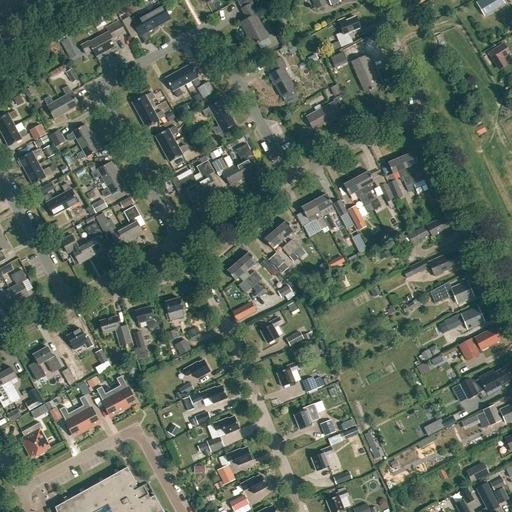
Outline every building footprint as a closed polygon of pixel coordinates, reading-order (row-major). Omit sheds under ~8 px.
[(313,0),(317,8),(330,3),(331,6),(340,2),(339,0),(313,0)] [(484,16),(498,8),(494,2),(496,0),(478,0),(476,2),(484,16)] [(240,23),(253,46),(268,38),(256,16),(258,14),(252,3),(241,9),(247,20),(240,23)] [(170,19),(161,5),(139,17),(138,15),(130,19),(131,22),(139,35),(140,36),(170,19)] [(97,22),(100,27),(108,22),(105,17),(97,22)] [(336,35),(341,47),(352,43),(348,33),(360,28),(356,17),(339,24),(343,32),(336,35)] [(93,50),(96,57),(116,46),(112,39),(124,32),(118,21),(106,28),(108,32),(89,43),(88,42),(81,46),(86,54),(93,50)] [(139,35),(131,22),(124,26),(131,39),(139,35)] [(66,39),(60,43),(64,51),(71,47),(66,39)] [(285,46),(290,54),(297,50),(292,42),(285,46)] [(504,43),(488,53),(499,71),(508,65),(504,59),(511,54),(504,43)] [(319,60),(315,53),(307,57),(308,57),(304,60),(307,66),(319,60)] [(329,59),(332,68),(345,62),(342,53),(329,59)] [(374,75),(375,74),(367,55),(351,62),(364,93),(379,86),(374,75)] [(282,97),(286,103),(297,96),(294,91),(295,90),(283,68),(286,67),(281,58),(270,63),(275,72),(269,75),(281,97),(282,97)] [(178,71),(185,85),(192,81),(195,87),(200,84),(197,78),(198,78),(190,64),(178,71)] [(66,74),(73,85),(79,80),(72,70),(66,74)] [(173,91),(177,97),(182,94),(179,88),(185,85),(178,71),(165,78),(172,92),(173,91)] [(191,97),(195,103),(213,92),(207,81),(196,88),(198,93),(191,97)] [(340,94),(336,85),(329,89),(333,97),(340,94)] [(59,99),(67,112),(79,105),(72,92),(71,93),(68,86),(62,89),(66,95),(59,99)] [(132,103),(139,115),(152,108),(148,101),(154,98),(152,93),(145,96),(145,95),(132,103)] [(12,99),(16,107),(23,103),(19,95),(12,99)] [(47,106),(54,119),(67,112),(59,99),(53,103),(49,97),(44,99),(47,106)] [(212,113),(215,120),(228,112),(221,100),(208,107),(209,108),(202,111),(205,117),(212,113)] [(306,117),(313,129),(327,122),(328,123),(341,116),(334,102),(306,117)] [(139,115),(146,128),(159,121),(158,120),(165,116),(162,111),(156,115),(152,108),(139,115)] [(0,117),(0,131),(1,134),(15,126),(11,120),(17,116),(14,111),(8,115),(8,114),(0,117)] [(213,130),(216,135),(222,132),(235,125),(228,112),(215,120),(219,126),(213,130)] [(180,117),(175,120),(178,125),(183,121),(180,117)] [(28,130),(33,140),(45,135),(40,124),(28,130)] [(75,138),(79,145),(92,137),(85,125),(72,132),(73,133),(66,136),(69,141),(75,138)] [(1,134),(8,146),(21,139),(21,138),(27,135),(24,130),(18,133),(15,126),(1,134)] [(155,136),(162,149),(175,142),(171,135),(178,132),(175,127),(169,130),(168,129),(155,136)] [(58,132),(49,137),(54,147),(64,142),(58,132)] [(77,155),(79,160),(86,157),(99,150),(92,137),(79,145),(83,151),(77,155)] [(162,149),(169,162),(182,155),(182,154),(188,150),(185,145),(179,148),(175,142),(162,149)] [(235,166),(243,179),(255,172),(247,157),(252,154),(246,144),(235,150),(242,162),(235,166)] [(208,155),(212,161),(220,156),(216,150),(208,155)] [(401,157),(412,184),(418,181),(414,172),(416,171),(413,165),(418,163),(414,152),(401,157)] [(222,171),(230,186),(243,179),(235,166),(229,169),(222,157),(211,163),(217,173),(222,171)] [(412,184),(401,157),(387,163),(392,174),(397,172),(399,178),(402,177),(406,187),(412,184)] [(197,182),(204,195),(217,189),(209,175),(209,174),(214,171),(208,160),(196,166),(203,179),(197,182)] [(100,175),(104,182),(117,175),(110,162),(97,169),(98,170),(91,174),(94,179),(100,175)] [(57,173),(59,178),(71,173),(69,168),(57,173)] [(356,178),(373,210),(380,207),(375,198),(373,200),(368,191),(371,189),(369,185),(374,182),(368,171),(356,178)] [(183,187),(191,202),(204,195),(197,182),(192,174),(179,181),(177,177),(171,180),(177,190),(183,187)] [(102,192),(104,197),(111,194),(111,195),(124,187),(117,175),(104,182),(108,189),(102,192)] [(349,196),(352,194),(355,199),(357,198),(366,214),(373,210),(356,178),(343,185),(349,196)] [(423,180),(413,184),(418,195),(428,190),(423,180)] [(393,181),(385,184),(392,200),(400,197),(393,181)] [(376,186),(384,203),(391,200),(382,183),(376,186)] [(58,196),(66,209),(78,203),(71,189),(70,190),(67,184),(62,186),(65,193),(58,196)] [(45,186),(37,190),(40,196),(48,192),(45,186)] [(46,203),(53,216),(66,209),(58,196),(52,200),(48,194),(43,196),(47,203),(46,203)] [(314,201),(327,226),(333,223),(328,214),(334,211),(331,205),(332,205),(326,194),(314,201)] [(128,206),(133,203),(130,197),(125,200),(128,206)] [(107,208),(102,199),(90,206),(95,215),(107,208)] [(316,219),(322,229),(327,226),(314,201),(301,208),(307,218),(310,223),(316,219)] [(333,207),(346,232),(353,228),(340,203),(333,207)] [(365,226),(354,205),(346,209),(357,230),(365,226)] [(123,227),(130,240),(143,233),(135,218),(140,216),(134,206),(123,212),(129,224),(123,227)] [(437,220),(426,226),(408,235),(413,245),(420,241),(419,240),(431,234),(432,237),(438,234),(437,232),(449,226),(444,218),(437,221),(437,220)] [(109,232),(118,247),(130,240),(123,227),(117,231),(110,219),(99,225),(105,235),(109,232)] [(275,230),(283,239),(294,230),(286,221),(275,230)] [(84,244),(92,257),(104,250),(96,235),(101,232),(96,223),(85,228),(91,240),(84,244)] [(264,239),(272,249),(283,239),(275,230),(264,239)] [(364,233),(356,235),(360,250),(368,248),(364,233)] [(72,251),(79,264),(92,257),(84,244),(78,247),(72,235),(61,241),(67,253),(72,251)] [(0,262),(6,259),(2,252),(9,247),(3,236),(0,238),(0,262)] [(291,240),(286,245),(293,253),(298,248),(297,247),(291,240)] [(286,245),(281,249),(288,257),(293,253),(286,245)] [(436,259),(436,260),(429,264),(434,277),(443,273),(442,272),(460,265),(454,251),(436,259)] [(249,253),(238,262),(246,271),(256,262),(249,253)] [(277,268),(283,262),(275,254),(268,260),(273,265),(274,264),(277,268)] [(327,262),(330,268),(343,261),(340,255),(327,262)] [(265,260),(260,264),(264,268),(269,264),(265,260)] [(424,260),(410,267),(414,275),(428,268),(424,260)] [(238,262),(227,271),(235,280),(239,277),(243,282),(245,280),(252,288),(257,284),(250,276),(246,271),(238,262)] [(9,289),(16,302),(29,295),(22,282),(27,279),(21,269),(11,275),(16,285),(9,289)] [(255,271),(250,276),(257,284),(262,279),(255,271)] [(272,279),(276,285),(285,280),(282,274),(272,279)] [(441,301),(454,296),(457,304),(474,297),(467,281),(451,288),(449,283),(436,289),(441,301)] [(287,300),(294,296),(288,286),(278,292),(281,298),(284,295),(287,300)] [(369,290),(373,297),(378,294),(375,287),(369,290)] [(0,302),(4,309),(16,302),(9,289),(2,293),(0,288),(0,302)] [(262,300),(270,296),(265,289),(258,293),(262,300)] [(167,313),(170,321),(184,317),(182,309),(183,309),(180,298),(165,302),(168,312),(167,313)] [(417,299),(402,308),(406,313),(421,305),(417,299)] [(296,309),(292,302),(286,306),(290,312),(296,309)] [(250,303),(232,312),(237,321),(255,312),(250,303)] [(146,321),(147,326),(148,330),(158,327),(156,318),(153,319),(150,307),(135,311),(138,324),(146,321)] [(443,334),(465,324),(467,330),(484,322),(481,313),(478,307),(460,314),(444,321),(444,323),(439,325),(443,334)] [(118,338),(120,346),(131,343),(129,335),(126,326),(120,327),(116,316),(99,321),(102,333),(115,330),(118,338)] [(269,323),(270,325),(260,331),(267,344),(279,337),(273,327),(282,323),(279,318),(269,323)] [(499,340),(493,328),(475,338),(474,337),(459,345),(466,360),(478,354),(476,351),(480,349),(480,350),(499,340)] [(66,336),(72,346),(74,350),(84,344),(87,349),(93,346),(87,336),(85,337),(80,329),(66,336)] [(176,339),(173,330),(167,333),(169,341),(176,339)] [(291,338),(296,345),(309,338),(305,330),(291,338)] [(133,333),(137,347),(145,345),(140,331),(133,333)] [(174,345),(179,354),(189,349),(183,339),(174,345)] [(439,351),(435,345),(429,349),(433,355),(439,351)] [(28,366),(37,381),(46,376),(39,364),(45,361),(52,373),(60,368),(58,364),(59,364),(54,355),(52,356),(47,347),(33,355),(37,361),(28,366)] [(101,350),(94,354),(101,365),(107,361),(101,350)] [(421,354),(425,360),(431,357),(427,350),(422,353),(421,354)] [(183,370),(187,376),(193,373),(197,379),(210,371),(204,360),(198,363),(198,362),(183,370)] [(277,373),(282,387),(295,382),(290,371),(299,368),(297,362),(286,366),(287,369),(277,373)] [(0,373),(0,377),(13,402),(19,398),(10,381),(17,377),(11,367),(0,373)] [(511,379),(511,378),(506,367),(494,373),(493,370),(478,378),(478,379),(471,383),(469,378),(459,384),(468,399),(477,394),(477,393),(484,390),(488,396),(502,388),(500,386),(511,379)] [(62,372),(69,384),(74,381),(67,369),(62,372)] [(302,378),(307,390),(317,385),(312,374),(302,378)] [(113,390),(123,410),(136,403),(121,376),(116,379),(120,386),(113,390)] [(0,396),(0,401),(3,407),(13,402),(0,377),(0,392),(2,396),(0,396)] [(87,381),(90,388),(99,383),(95,377),(87,381)] [(190,382),(178,388),(182,395),(193,389),(190,382)] [(210,397),(213,403),(227,398),(222,386),(216,388),(215,387),(200,393),(203,399),(210,397)] [(96,390),(111,417),(123,410),(113,390),(105,394),(101,387),(96,390)] [(451,389),(440,394),(443,400),(432,405),(437,416),(449,411),(446,404),(456,400),(451,389)] [(76,410),(86,430),(99,423),(85,396),(79,399),(83,406),(76,410)] [(182,399),(187,410),(193,407),(188,396),(182,399)] [(320,411),(328,408),(325,399),(317,401),(320,411)] [(483,410),(490,426),(504,419),(505,423),(511,420),(511,403),(497,411),(494,405),(483,410)] [(294,415),(299,429),(312,424),(311,422),(320,418),(314,404),(303,408),(304,411),(294,415)] [(59,410),(74,437),(86,430),(76,410),(68,414),(64,407),(59,410)] [(461,418),(475,411),(473,407),(459,414),(461,418)] [(7,415),(11,422),(20,416),(16,409),(7,415)] [(207,411),(194,417),(198,425),(211,420),(207,411)] [(215,431),(223,428),(225,434),(239,429),(234,416),(228,419),(228,418),(213,424),(215,431)] [(319,421),(324,435),(335,432),(330,417),(319,421)] [(451,424),(448,418),(441,422),(440,420),(424,428),(428,436),(451,424)] [(470,427),(467,420),(461,422),(465,430),(470,427)] [(35,455),(36,457),(46,452),(45,449),(48,447),(39,431),(43,429),(40,422),(21,432),(25,438),(22,440),(31,457),(35,455)] [(167,432),(174,437),(179,428),(172,424),(167,432)] [(342,434),(345,440),(359,433),(356,427),(342,434)] [(219,436),(206,441),(206,442),(208,449),(210,452),(223,447),(219,436)] [(206,442),(197,446),(199,453),(203,451),(207,449),(208,449),(206,442)] [(228,462),(235,459),(238,465),(252,460),(247,447),(241,450),(240,449),(225,455),(228,462)] [(321,453),(311,457),(317,471),(329,466),(328,464),(334,461),(331,453),(333,452),(331,447),(320,451),(321,453)] [(488,474),(482,463),(466,471),(472,482),(488,474)] [(228,465),(217,471),(223,485),(235,479),(228,465)] [(103,480),(55,507),(56,511),(163,511),(154,496),(150,498),(148,495),(143,485),(137,489),(135,485),(137,485),(127,467),(103,480)] [(436,472),(441,480),(447,477),(442,469),(436,472)] [(349,472),(333,478),(335,485),(352,479),(349,472)] [(261,475),(255,478),(254,477),(240,485),(243,491),(250,487),(253,494),(267,487),(261,475)] [(489,483),(493,490),(504,484),(500,476),(489,483)] [(483,509),(484,511),(497,511),(496,511),(494,509),(499,506),(486,482),(476,488),(486,507),(483,509)] [(500,503),(508,499),(502,488),(494,492),(500,503)] [(460,492),(466,504),(473,500),(467,489),(460,492)] [(346,490),(335,494),(336,496),(326,500),(330,511),(337,511),(344,510),(339,499),(348,495),(346,490)] [(244,495),(229,503),(234,511),(249,504),(244,495)] [(470,511),(462,496),(454,500),(460,511),(470,511)] [(436,510),(444,506),(442,501),(434,505),(436,510)]
